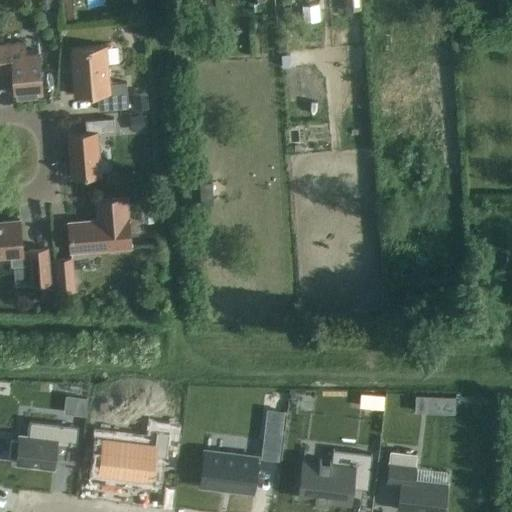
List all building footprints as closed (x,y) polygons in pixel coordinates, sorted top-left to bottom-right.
[(344,0),(345,9),(360,8),(359,0),(344,0)] [(143,22),(129,23),(130,26),(140,35),(144,35),(143,22)] [(23,42),(0,43),(0,59),(1,72),(12,71),(14,94),(42,92),(38,50),(24,51),(23,42)] [(75,95),(97,94),(98,110),(128,107),(126,81),(108,83),(105,45),(71,48),(75,95)] [(146,94),(133,95),(134,108),(147,107),(146,94)] [(147,116),(135,116),(135,130),(147,129),(147,116)] [(67,134),(71,177),(101,174),(97,131),(114,130),(113,117),(85,119),(86,132),(67,134)] [(213,183),(201,183),(202,199),(214,198),(213,183)] [(98,219),(68,221),(71,251),(130,246),(126,196),(96,199),(98,219)] [(23,254),(20,219),(0,220),(0,256),(10,256),(11,265),(30,264),(31,284),(50,282),(47,247),(28,249),(29,253),(23,254)] [(71,257),(56,259),(58,290),(74,289),(71,257)] [(454,412),(455,396),(415,395),(414,411),(454,412)] [(84,414),(86,398),(74,397),(72,413),(84,414)] [(11,439),(9,457),(17,458),(16,463),(53,468),(54,461),(56,444),(76,446),(76,440),(78,426),(29,420),(27,436),(19,435),(19,440),(11,439)] [(103,438),(99,473),(151,480),(154,455),(167,456),(170,432),(155,430),(154,444),(103,438)] [(277,459),(280,435),(264,433),(262,458),(277,459)] [(204,449),(200,485),(252,491),(257,456),(204,449)] [(390,451),(387,481),(401,483),(398,509),(422,511),(442,511),(446,483),(413,479),(416,454),(390,451)] [(303,461),(298,497),(350,503),(354,468),(303,461)]
